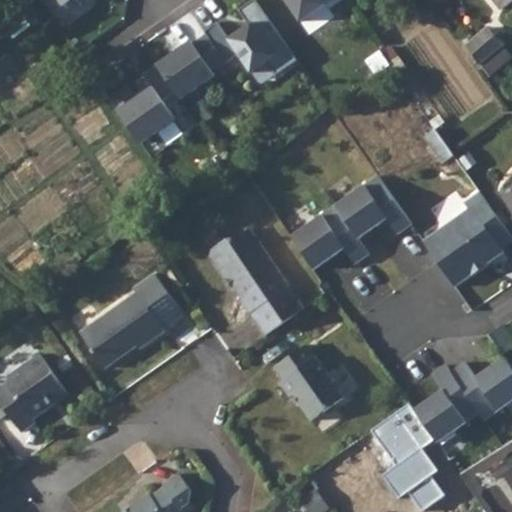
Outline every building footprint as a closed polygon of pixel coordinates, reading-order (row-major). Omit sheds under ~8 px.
[(165,60),(156,66),(175,92),(180,100),(214,76),(212,73),(238,55),(251,73),(266,62),(275,75),(296,60),(254,0),(252,0),(244,6),(237,10),(247,24),(228,38),(218,24),(204,33),(206,36),(193,45),(190,42),(165,60)] [(326,0),(284,0),(300,22),(324,5),(323,2),(326,0)] [(511,0),(494,0),(503,10),(511,1),(511,0)] [(490,27),(468,47),(481,65),(504,45),(505,44),(490,27)] [(390,28),(377,36),(390,54),(403,45),(390,28)] [(511,54),(504,45),(481,65),(490,77),(511,58),(511,54)] [(380,53),(369,60),(377,73),(388,65),(380,53)] [(162,102),(175,92),(156,66),(142,76),(149,85),(151,89),(141,96),(135,100),(127,87),(120,92),(108,100),(140,146),(175,121),(162,102)] [(139,93),(141,96),(151,89),(149,85),(139,93)] [(454,155),(435,129),(424,138),(443,164),(454,155)] [(381,181),(338,211),(361,244),(389,224),(400,240),(414,230),(381,181)] [(511,185),(501,194),(511,209),(511,185)] [(442,235),(426,247),(435,259),(454,287),(474,272),(472,270),(482,263),(484,264),(502,251),(500,248),(511,239),(511,236),(480,192),(465,203),(470,210),(444,228),(442,235)] [(338,211),(295,241),(318,274),(347,254),(358,269),(372,260),(361,244),(338,211)] [(209,247),(208,254),(222,274),(227,276),(233,284),(231,287),(248,311),(249,311),(264,332),(301,305),(286,284),(247,228),(232,238),(225,236),(209,247)] [(102,364),(133,342),(144,334),(147,338),(160,328),(159,324),(177,311),(149,271),(129,285),(133,290),(77,329),(102,364)] [(504,326),(488,335),(496,347),(511,337),(504,326)] [(144,334),(133,342),(136,346),(147,338),(144,334)] [(280,379),(291,394),(294,392),(299,399),(310,416),(343,393),(306,341),(274,363),(283,376),(280,379)] [(4,382),(0,385),(0,404),(18,430),(32,420),(31,417),(46,406),(47,401),(53,395),(57,397),(64,392),(36,352),(5,375),(4,382)] [(463,361),(449,371),(479,412),(486,421),(511,401),(511,369),(502,356),(474,376),(463,361)] [(442,389),(411,411),(432,439),(436,442),(479,412),(449,371),(444,364),(431,374),(442,389)] [(432,439),(411,411),(408,406),(373,431),(397,465),(382,476),(400,500),(407,495),(419,511),(421,511),(445,495),(431,476),(436,472),(419,448),(432,439)] [(147,492),(118,511),(182,511),(178,507),(187,501),(188,490),(177,472),(161,483),(163,486),(150,495),(147,492)] [(380,511),(372,500),(355,511),(380,511)]
